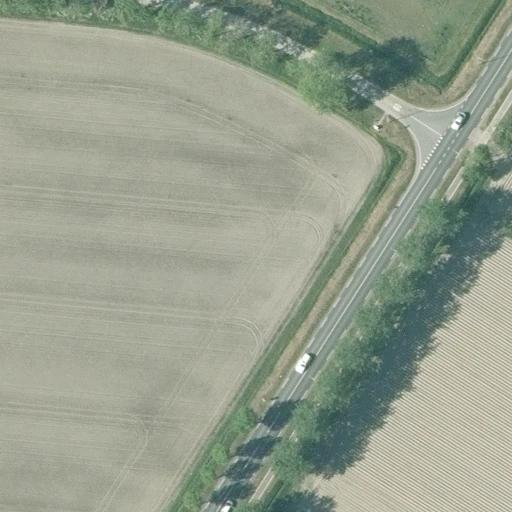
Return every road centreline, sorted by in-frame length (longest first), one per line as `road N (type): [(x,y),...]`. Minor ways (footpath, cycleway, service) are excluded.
road 1 (primary): [(216,511),(451,144)]
road 2 (unclassified): [(451,144),(313,61),(219,20),(140,0)]
